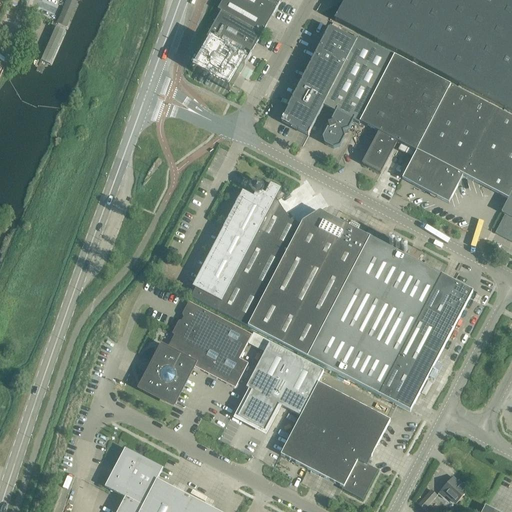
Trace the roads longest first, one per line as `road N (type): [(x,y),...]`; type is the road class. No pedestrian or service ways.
road 1 (primary): [(0,511),(144,105)]
road 2 (unclassified): [(511,284),(230,130)]
road 3 (unclassified): [(312,511),(101,402)]
road 4 (unclassified): [(230,130),(308,0)]
road 5 (unclassified): [(511,289),(445,419)]
